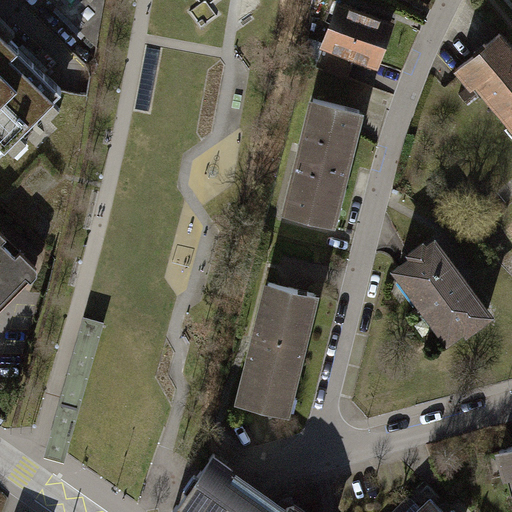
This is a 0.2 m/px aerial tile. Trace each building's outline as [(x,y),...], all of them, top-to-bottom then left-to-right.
[(395,23),(338,1),(320,47),(377,68),(395,23)] [(0,156),(2,158),(9,150),(17,157),(32,142),(40,149),(59,129),(50,120),(62,107),(52,98),(63,87),(0,27),(0,156)] [(511,46),(502,35),(462,69),(511,127),(511,46)] [(147,45),(135,110),(150,112),(161,48),(147,45)] [(364,111),(308,97),(279,217),(334,230),(364,111)] [(498,307),(438,230),(396,262),(455,340),(498,307)] [(0,237),(0,311),(37,275),(0,237)] [(317,297),(258,284),(230,407),(288,420),(317,297)] [(106,322),(86,317),(46,458),(66,463),(106,322)] [(311,511),(259,475),(217,445),(170,511),(171,511),(311,511)] [(511,448),(501,452),(511,488),(511,448)]
